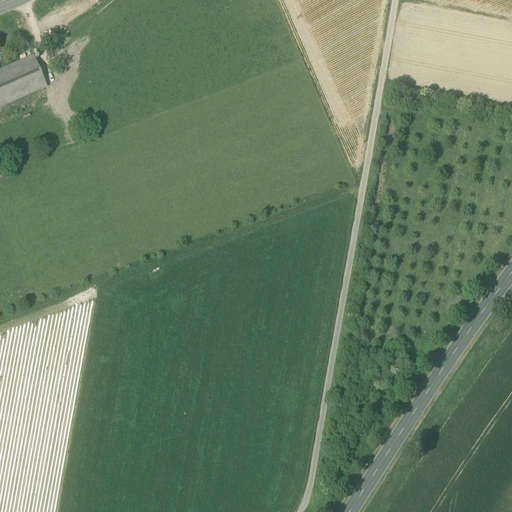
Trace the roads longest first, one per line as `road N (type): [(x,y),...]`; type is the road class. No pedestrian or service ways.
road 1 (track): [(299,511),(395,0)]
road 2 (primary): [(511,273),(349,511)]
